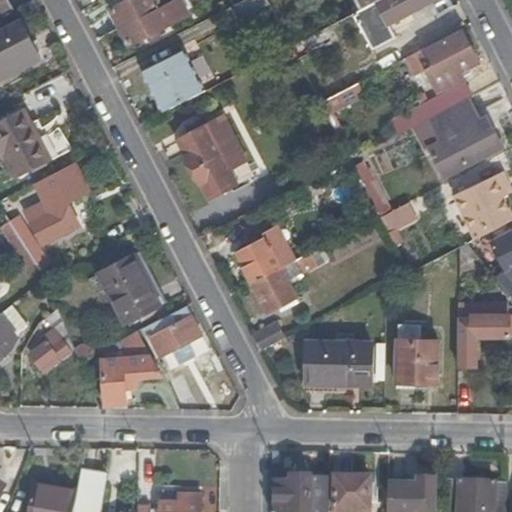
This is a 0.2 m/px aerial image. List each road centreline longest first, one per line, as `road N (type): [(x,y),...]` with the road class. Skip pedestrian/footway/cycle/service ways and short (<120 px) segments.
road 1 (residential): [(249,434),(256,399),(48,0)]
road 2 (residential): [(249,434),(511,435)]
road 3 (residential): [(0,431),(249,434)]
